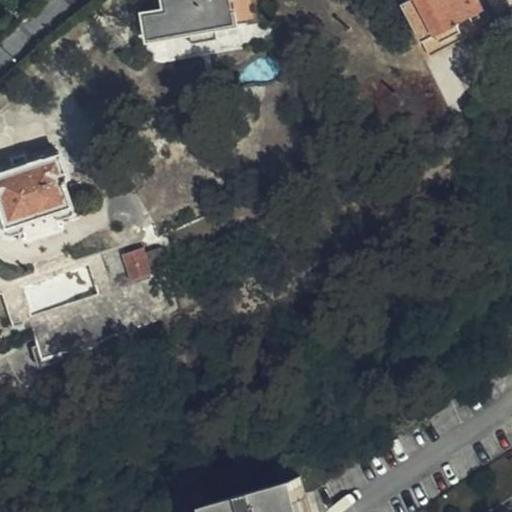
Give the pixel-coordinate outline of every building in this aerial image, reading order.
[(132,36),(132,40),(174,34),(176,48),(202,43),(201,29),(232,24),(233,27),(249,24),(245,0),(147,0),(148,13),(129,17),(132,36)] [(418,39),(483,12),(477,0),(411,0),(402,5),(418,39)] [(72,213),(63,180),(69,178),(59,150),(0,169),(0,219),(6,235),(72,213)] [(132,279),(159,272),(147,252),(146,252),(144,248),(126,254),(132,279)] [(147,252),(159,272),(166,267),(161,249),(147,252)] [(307,511),(298,477),(208,503),(210,511),(307,511)]
